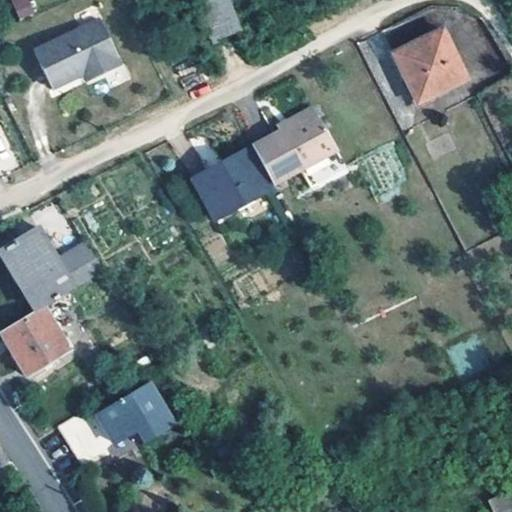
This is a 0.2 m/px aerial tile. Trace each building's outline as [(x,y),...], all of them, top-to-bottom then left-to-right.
[(12,0),(17,18),(34,14),(30,0),(12,0)] [(191,16),(196,28),(208,51),(238,37),(229,17),(221,2),(191,16)] [(116,73),(94,26),(29,58),(49,99),(80,84),(95,75),(98,82),(116,73)] [(441,35),(424,44),(391,58),(395,65),(415,106),(416,108),(465,85),(441,35)] [(98,82),(95,75),(80,84),(84,90),(98,82)] [(315,118),(311,112),(279,131),(283,136),(315,118)] [(253,154),(256,160),(274,191),(301,176),(336,155),(318,124),(316,121),(315,118),(283,136),(253,154)] [(342,166),(336,155),(301,176),(307,187),(342,166)] [(249,157),(216,175),(194,187),(200,199),(216,227),(239,214),(271,196),(252,163),(249,157)] [(4,257),(24,292),(38,317),(102,283),(88,259),(85,254),(57,270),(38,237),(4,257)] [(71,357),(45,314),(3,341),(28,383),(71,357)] [(174,433),(149,391),(100,422),(117,450),(139,437),(143,443),(150,439),(154,445),(174,433)] [(225,431),(218,419),(202,428),(209,439),(225,431)] [(104,455),(85,422),(61,437),(81,470),(104,455)] [(143,443),(139,437),(117,450),(120,456),(143,443)] [(511,511),(511,510),(511,511),(505,498),(488,508),(490,511),(511,511)]
